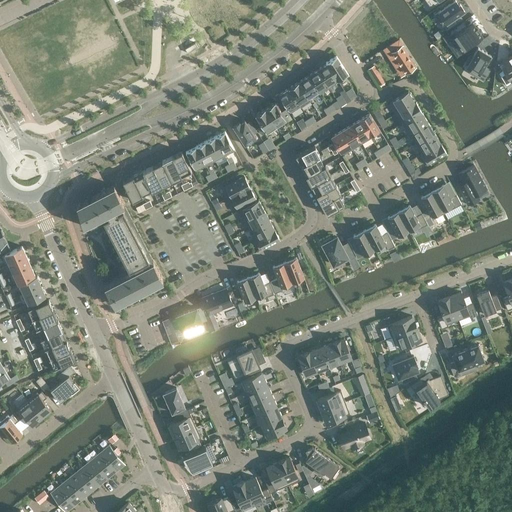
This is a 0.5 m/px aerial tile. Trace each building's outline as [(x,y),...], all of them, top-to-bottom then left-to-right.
[(455,0),(454,0),(435,14),(446,30),(458,22),(454,17),(464,10),(460,4),(458,4),(455,0)] [(467,25),(451,37),(460,50),(465,46),(468,49),(482,39),(480,36),(481,35),(479,31),(480,30),(477,25),(470,30),(467,25)] [(405,74),(415,67),(402,45),(399,47),(395,41),(384,49),(397,68),(400,66),(405,74)] [(195,42),(185,48),(188,53),(198,46),(195,42)] [(470,56),(466,63),(468,64),(466,66),(472,69),(470,72),(477,76),(483,80),(489,69),(484,66),(490,56),(490,55),(478,48),(478,47),(477,48),(472,57),(470,56)] [(504,61),(498,65),(501,70),(503,69),(510,80),(511,78),(511,54),(508,56),(508,57),(503,60),(504,61)] [(336,55),(326,62),(338,80),(348,73),(336,55)] [(317,69),(327,84),(336,78),(337,80),(338,80),(326,62),(326,63),(317,69)] [(374,67),(369,70),(375,81),(381,77),(374,67)] [(308,75),(317,91),(327,84),(317,69),(308,75)] [(298,81),(308,97),(317,91),(308,75),(299,81),(298,81)] [(308,97),(298,81),(288,88),(298,103),(308,97)] [(298,103),(288,88),(279,94),(288,109),(298,103)] [(400,111),(415,101),(411,95),(409,91),(393,100),(399,109),(400,111)] [(415,101),(400,111),(406,121),(422,111),(415,101)] [(265,108),(276,125),(286,119),(275,102),(265,108)] [(265,131),(266,132),(276,125),(265,108),(255,115),(262,125),(265,131)] [(281,111),(287,120),(288,121),(292,118),(286,108),(281,111)] [(406,121),(412,131),(428,122),(422,112),(422,111),(406,121)] [(360,119),(369,135),(379,129),(369,113),(360,119)] [(351,125),(360,140),(369,135),(360,119),(359,119),(351,125)] [(240,123),(239,122),(233,126),(245,144),(256,137),(244,120),(240,123)] [(412,131),(418,141),(434,132),(428,122),(412,131)] [(341,130),(351,146),(360,140),(351,125),(341,130)] [(333,139),(341,152),(351,146),(341,130),(336,134),(332,136),(333,139)] [(215,136),(223,152),(233,147),(225,131),(215,136)] [(440,142),(434,132),(418,141),(425,152),(440,142)] [(205,141),(213,157),(223,152),(215,136),(205,141)] [(195,146),(204,162),(213,157),(205,141),(195,146)] [(440,142),(425,152),(431,162),(447,153),(440,142)] [(315,145),(295,156),(301,166),(318,156),(319,156),(320,155),(315,145)] [(185,151),(194,167),(204,162),(195,146),(185,151)] [(191,171),(182,151),(171,156),(181,176),(191,171)] [(162,161),(172,181),(181,176),(171,156),(162,161)] [(306,175),(324,166),(323,165),(319,156),(318,156),(301,166),(306,175)] [(162,161),(152,166),(162,185),(172,181),(162,161)] [(324,166),(306,175),(311,185),(330,174),(325,165),(323,165),(324,166)] [(467,204),(479,198),(477,193),(486,188),(474,165),(458,173),(463,182),(463,184),(464,186),(459,188),(458,185),(457,185),(467,204)] [(152,166),(142,170),(152,190),(162,185),(152,166)] [(152,190),(142,170),(133,175),(142,195),(152,190)] [(330,174),(311,185),(316,194),(335,184),(330,174)] [(123,180),(132,200),(142,195),(133,175),(123,180)] [(244,176),(226,185),(231,196),(249,186),(244,176)] [(339,194),(341,193),(335,184),(316,194),(321,204),(339,194)] [(76,204),(83,226),(107,213),(108,216),(103,219),(129,269),(134,266),(135,269),(104,285),(114,305),(163,280),(153,260),(143,265),(142,262),(149,259),(123,209),(117,211),(116,209),(124,205),(114,185),(76,204)] [(443,185),(432,191),(444,212),(447,219),(463,210),(460,204),(461,203),(456,195),(450,198),(443,185)] [(249,186),(231,196),(237,206),(255,197),(249,186)] [(432,191),(421,197),(433,218),(444,212),(432,191)] [(339,194),(321,204),(327,214),(344,204),(339,194)] [(258,200),(240,210),(245,219),(264,210),(258,200)] [(410,205),(399,211),(408,229),(411,234),(428,225),(427,223),(424,218),(422,213),(416,216),(410,205)] [(264,210),(245,219),(250,229),(269,219),(264,210)] [(408,229),(399,211),(388,217),(397,235),(408,229)] [(250,229),(249,230),(254,239),(274,229),(274,228),(269,219),(250,229)] [(374,248),(375,250),(385,245),(388,249),(395,246),(394,243),(391,238),(388,232),(382,236),(375,224),(364,230),(374,248)] [(0,253),(11,248),(0,228),(0,253)] [(274,229),(254,239),(260,249),(279,239),(274,229)] [(353,236),(363,254),(374,248),(364,230),(353,236)] [(348,259),(354,256),(347,243),(342,246),(337,236),(331,239),(330,238),(323,241),(324,243),(323,244),(333,264),(347,257),(348,259)] [(22,246),(4,254),(9,264),(27,256),(22,246)] [(27,256),(9,264),(13,274),(31,266),(27,256)] [(296,257),(284,262),(292,281),(303,276),(296,257)] [(277,279),(271,281),(275,292),(282,289),(281,288),(293,283),(292,281),(284,262),(273,266),(277,279)] [(35,276),(31,266),(13,274),(18,284),(36,275),(35,276)] [(307,268),(302,270),(306,282),(312,280),(307,268)] [(259,273),(248,277),(255,296),(258,304),(269,300),(268,296),(274,294),(270,282),(264,285),(259,273)] [(41,285),(36,275),(18,284),(19,284),(23,293),(41,285)] [(248,277),(237,281),(244,300),(255,296),(248,277)] [(509,296),(502,298),(507,310),(511,307),(511,278),(503,282),(509,296)] [(28,304),(45,296),(41,285),(23,293),(28,304)] [(233,306),(232,304),(235,303),(232,295),(229,296),(227,289),(204,298),(210,315),(233,306)] [(484,314),(501,308),(496,294),(491,296),(488,290),(476,294),(484,314)] [(461,291),(449,296),(458,319),(469,315),(470,317),(477,314),(472,303),(466,305),(461,291)] [(443,314),(437,317),(441,328),(448,326),(448,324),(458,319),(449,296),(438,300),(443,314)] [(49,299),(28,308),(32,319),(53,309),(49,299)] [(170,318),(163,321),(171,343),(179,340),(176,333),(183,331),(182,330),(202,322),(196,307),(189,310),(188,311),(184,312),(183,312),(176,315),(177,319),(172,321),(170,318)] [(32,319),(31,319),(31,320),(32,319),(36,328),(35,329),(36,329),(37,329),(37,328),(58,319),(57,319),(55,316),(53,310),(53,309),(32,319)] [(206,317),(205,317),(211,331),(218,328),(213,314),(206,317)] [(412,315),(387,325),(392,336),(416,327),(412,315)] [(62,329),(58,319),(37,328),(37,329),(41,338),(62,329)] [(416,327),(392,336),(396,348),(421,339),(416,327)] [(40,339),(41,339),(45,348),(44,348),(44,349),(45,349),(46,348),(66,339),(64,335),(62,330),(62,329),(41,338),(40,339)] [(344,338),(332,342),(340,363),(341,363),(340,361),(351,357),(344,338)] [(66,339),(46,348),(50,358),(71,349),(68,345),(67,339),(66,339)] [(332,342),(321,346),(329,368),(340,363),(332,342)] [(459,369),(484,359),(478,344),(452,354),(455,361),(449,363),(455,377),(461,375),(459,369)] [(321,346),(310,351),(318,372),(329,368),(321,346)] [(245,373),(260,367),(258,362),(263,360),(258,349),(253,351),(252,348),(237,354),(239,358),(230,362),(236,376),(245,372),(245,373)] [(49,358),(49,359),(54,368),(53,368),(53,369),(75,359),(71,350),(71,349),(50,358),(49,358)] [(310,351),(298,355),(306,374),(317,370),(318,372),(310,351)] [(414,371),(418,370),(416,365),(417,364),(413,355),(393,363),(398,377),(401,376),(403,382),(417,377),(414,371)] [(74,371),(69,365),(57,375),(62,380),(50,389),(60,401),(78,386),(69,375),(74,371)] [(0,384),(4,382),(10,378),(3,367),(0,368),(0,384)] [(261,372),(240,381),(245,392),(266,383),(261,372)] [(10,378),(4,382),(7,386),(18,378),(16,374),(10,378)] [(427,379),(424,381),(421,377),(422,377),(422,376),(410,384),(414,390),(415,390),(414,389),(416,388),(423,397),(422,397),(424,400),(424,399),(429,407),(438,401),(440,399),(439,398),(448,394),(441,375),(429,379),(429,378),(427,379)] [(231,378),(222,382),(225,388),(234,384),(231,378)] [(44,382),(40,385),(44,390),(48,386),(44,382)] [(266,383),(245,392),(250,403),(271,394),(266,383)] [(164,393),(172,411),(171,411),(172,412),(173,412),(185,406),(176,387),(164,392),(163,392),(164,393)] [(342,389),(317,398),(322,410),(345,401),(346,401),(342,389)] [(41,391),(29,401),(41,417),(51,409),(43,399),(46,397),(41,391)] [(271,394),(250,403),(255,414),(253,415),(276,405),(271,394)] [(24,415),(32,425),(41,417),(29,401),(16,412),(21,418),(24,415)] [(345,401),(322,410),(326,422),(350,413),(345,401)] [(276,405),(253,415),(258,426),(281,416),(276,405)] [(176,421),(169,424),(174,436),(196,426),(188,408),(174,415),(176,421)] [(369,421),(379,417),(377,411),(367,415),(369,421)] [(13,415),(10,417),(0,424),(0,425),(12,441),(22,432),(15,423),(18,421),(13,415)] [(281,416),(258,426),(258,427),(260,426),(265,437),(286,427),(281,416)] [(363,442),(362,440),(369,437),(364,422),(357,425),(358,426),(354,427),(353,426),(348,428),(349,431),(339,434),(344,447),(351,444),(352,446),(356,445),(357,446),(359,445),(358,444),(363,442)] [(196,426),(174,436),(179,447),(187,444),(190,450),(201,445),(198,439),(201,437),(196,426)] [(115,434),(109,439),(112,444),(119,438),(115,434)] [(101,451),(116,471),(125,463),(109,444),(101,451)] [(205,445),(183,455),(186,464),(192,470),(212,461),(205,445)] [(313,470),(314,469),(322,475),(324,471),(331,476),(338,465),(314,447),(305,460),(315,467),(313,469),(313,470)] [(92,458),(108,477),(116,471),(101,451),(92,458)] [(289,456),(278,461),(288,484),(300,479),(289,456)] [(108,477),(92,458),(84,465),(100,484),(108,477)] [(271,478),(265,481),(268,487),(270,492),(288,484),(278,461),(266,466),(271,478)] [(76,472),(91,491),(100,484),(84,465),(76,472)] [(303,466),(302,467),(305,474),(309,477),(312,472),(310,471),(303,466)] [(67,479),(83,498),(91,491),(76,472),(67,479)] [(244,480),(244,481),(253,503),(264,498),(266,502),(273,499),(270,492),(268,487),(261,490),(255,477),(244,481),(244,480)] [(83,498),(67,479),(59,485),(74,505),(83,498)] [(244,481),(232,486),(239,500),(232,503),(235,509),(236,511),(244,511),(245,511),(243,507),(253,503),(244,481)] [(74,505),(59,485),(50,492),(66,511),(74,505)] [(305,487),(304,487),(309,498),(313,494),(309,485),(305,487)] [(44,491),(34,499),(39,505),(49,497),(44,491)] [(221,497),(208,503),(211,511),(228,511),(235,509),(232,503),(229,496),(222,499),(221,497)] [(128,502),(115,511),(135,511),(136,511),(128,502)]
